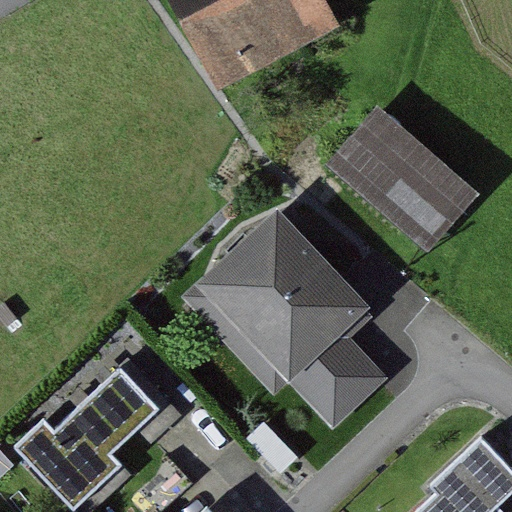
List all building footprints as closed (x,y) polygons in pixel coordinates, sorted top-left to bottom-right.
[(192,0),(240,86),(355,23),(342,0),(192,0)] [(385,108),(331,170),(436,261),(490,199),(385,108)] [(272,211),(181,305),(286,405),(295,395),(335,432),(388,377),(348,340),(376,311),(272,211)] [(118,354),(21,451),(82,511),(84,511),(180,416),(118,354)] [(511,511),(511,468),(481,438),(409,511),(511,511)]
